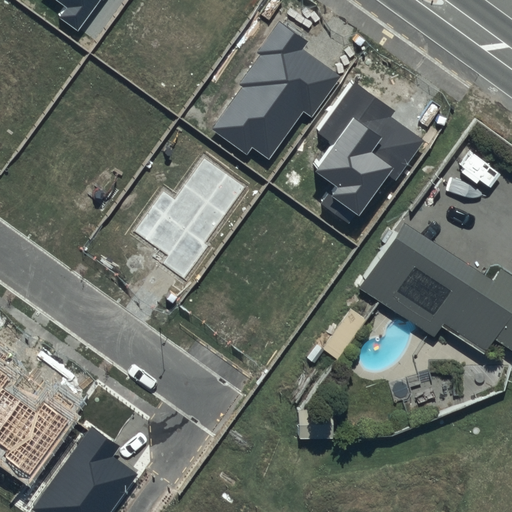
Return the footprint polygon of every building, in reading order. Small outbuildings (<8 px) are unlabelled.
[(58,0),(68,7),(61,17),(77,29),(99,0),(58,0)] [(310,41),(279,19),(256,53),(259,55),(239,83),(243,86),(214,128),(247,151),(251,145),(269,158),(302,111),(312,117),(341,75),(304,49),(310,41)] [(397,109),(353,77),(313,131),(330,144),(313,168),(341,188),(326,207),(351,225),(389,173),(396,178),(424,139),(393,116),(397,109)] [(245,188),(204,158),(174,200),(163,192),(135,231),(167,254),(161,262),(185,280),(209,246),(204,243),(245,188)] [(491,281),(400,224),(356,289),(407,321),(416,327),(433,338),(439,327),(482,355),(491,340),(511,353),(511,279),(495,270),(491,281)] [(0,372),(9,360),(0,353),(0,445),(5,449),(0,456),(27,476),(77,406),(50,386),(38,402),(0,374),(0,372)] [(119,446),(91,426),(31,509),(35,511),(112,511),(139,476),(111,456),(119,446)]
